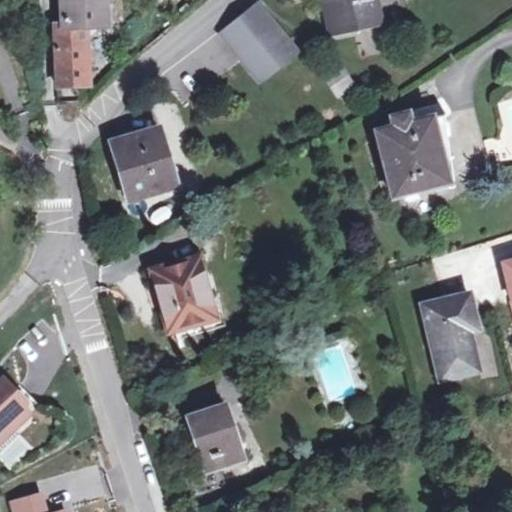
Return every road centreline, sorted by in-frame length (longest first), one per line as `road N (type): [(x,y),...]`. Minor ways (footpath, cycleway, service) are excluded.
road 1 (residential): [(152,511),(72,252)]
road 2 (residential): [(72,137),(231,0)]
road 3 (residential): [(72,137),(53,111),(53,0)]
